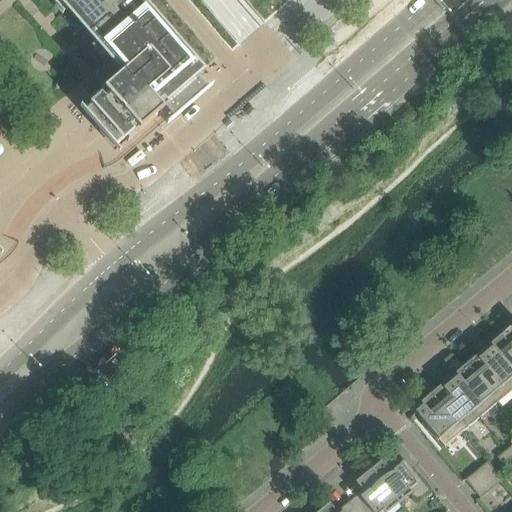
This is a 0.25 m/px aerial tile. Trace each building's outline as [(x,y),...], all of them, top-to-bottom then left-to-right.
[(0,0),(0,254),(1,256),(16,243),(7,233),(12,222),(18,212),(27,201),(36,192),(43,185),(58,174),(67,168),(77,163),(85,160),(94,157),(103,168),(118,155),(79,109),(80,108),(84,113),(93,105),(91,102),(107,88),(123,74),(105,52),(59,0),(0,0)] [(59,0),(105,52),(123,74),(107,88),(91,102),(93,105),(84,113),(80,108),(79,109),(118,155),(119,154),(115,149),(124,141),(126,143),(142,130),(162,112),(170,122),(165,126),(166,127),(211,88),(211,87),(205,92),(197,82),(200,79),(192,70),(146,17),(131,0),(59,0)] [(511,328),(502,337),(511,349),(511,328)] [(511,385),(511,349),(502,337),(490,347),(492,350),(487,355),(511,385)] [(134,367),(121,352),(100,370),(113,385),(134,367)] [(498,404),(511,392),(511,385),(487,355),(481,359),(479,356),(467,366),(498,404)] [(493,409),(498,404),(467,366),(453,377),(456,380),(451,384),(480,419),(493,409)] [(462,433),(480,419),(451,384),(445,388),(443,386),(431,395),(462,433)] [(444,448),(462,433),(431,395),(418,406),(421,409),(415,413),(438,442),(439,441),(444,448)] [(103,414),(76,433),(104,470),(130,451),(103,414)] [(503,465),(511,457),(506,451),(497,458),(503,465)] [(401,466),(397,470),(387,458),(371,471),(398,506),(411,495),(417,503),(430,493),(414,473),(409,476),(401,466)] [(495,472),(494,472),(487,463),(466,481),(473,490),(495,472)] [(390,511),(398,506),(371,471),(355,483),(362,492),(349,503),(356,511),(390,511)] [(502,481),(499,477),(495,472),(473,490),(480,499),(502,481)] [(356,511),(349,503),(337,511),(335,511),(329,504),(319,511),(356,511)]
